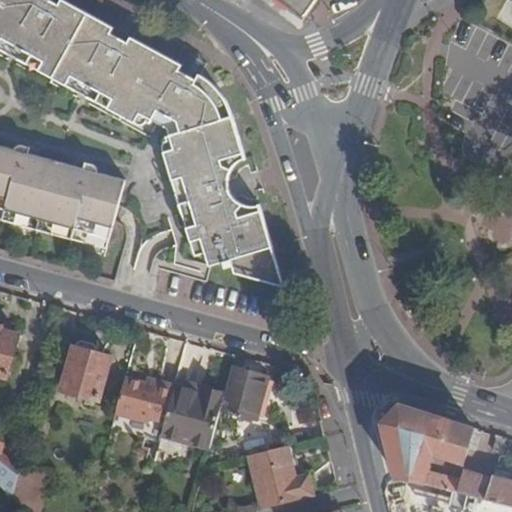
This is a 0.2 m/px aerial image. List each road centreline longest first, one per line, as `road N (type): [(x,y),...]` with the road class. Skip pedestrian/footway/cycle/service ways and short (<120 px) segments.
road 1 (residential): [(0,270),(347,362)]
road 2 (tertiary): [(257,62),(314,235)]
road 3 (secondary): [(379,324),(335,175)]
road 4 (secondary): [(314,235),(347,362)]
road 5 (tertiary): [(355,391),(383,511)]
road 6 (tertiary): [(397,7),(331,40),(286,50)]
